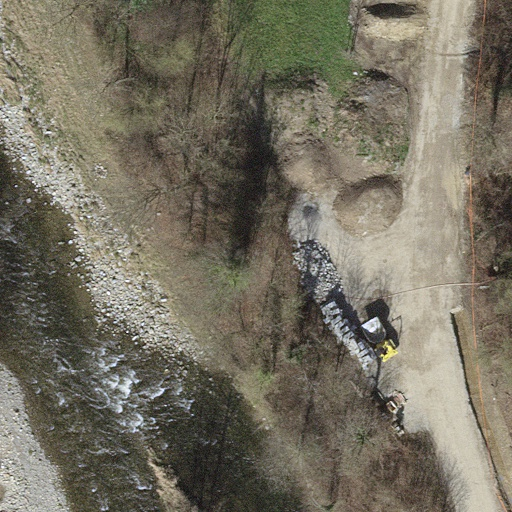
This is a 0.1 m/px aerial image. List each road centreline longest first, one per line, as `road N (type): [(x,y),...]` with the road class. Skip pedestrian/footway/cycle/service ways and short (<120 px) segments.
road 1 (track): [(428,282),(431,161),(451,0)]
road 2 (track): [(478,511),(450,431),(428,282)]
